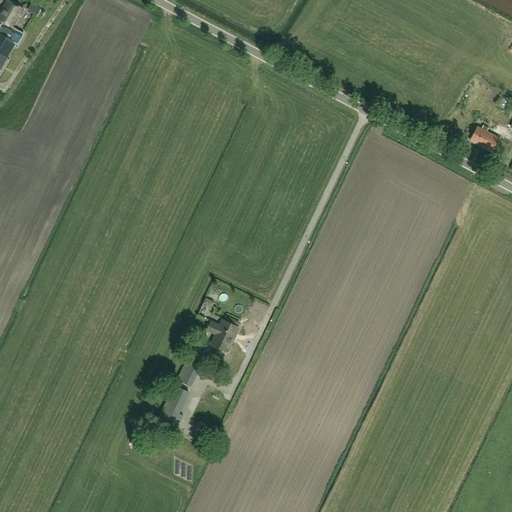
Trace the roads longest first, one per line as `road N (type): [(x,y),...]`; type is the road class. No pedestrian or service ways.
road 1 (unclassified): [(511,188),(154,0)]
road 2 (unknown): [(273,305),(368,111)]
